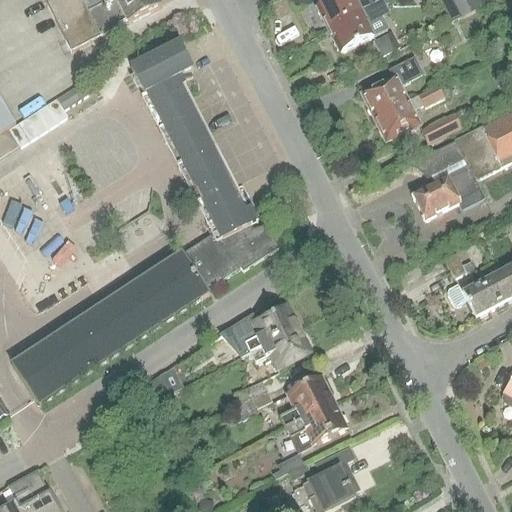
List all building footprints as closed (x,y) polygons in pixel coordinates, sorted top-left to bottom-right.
[(44,0),(72,54),(127,26),(128,28),(162,10),(156,0),(44,0)] [(335,0),(317,9),(329,33),(384,5),(381,0),(335,0)] [(394,0),(387,4),(390,10),(397,6),(394,0)] [(435,0),(449,27),(460,22),(448,0),(435,0)] [(462,0),(448,0),(460,22),(470,17),(462,0)] [(462,0),(470,17),(481,11),(475,0),(462,0)] [(488,0),(475,0),(481,11),(491,6),(488,0)] [(390,16),(384,5),(329,33),(341,56),(373,40),(367,28),(390,16)] [(390,36),(371,46),(380,62),(398,52),(390,36)] [(123,294),(12,367),(39,409),(210,297),(207,293),(242,271),(245,274),(279,250),(268,227),(253,231),(252,228),(258,224),(252,211),(246,214),(178,85),(191,79),(188,75),(192,73),(178,46),(131,70),(144,97),(146,96),(177,155),(172,157),(212,237),(183,256),(182,255),(123,294)] [(400,90),(411,85),(410,84),(421,78),(414,64),(390,76),(394,83),(362,99),(373,120),(407,104),(400,90)] [(19,129),(0,100),(0,163),(19,151),(10,137),(12,135),(22,152),(70,121),(66,115),(91,99),(83,87),(19,129)] [(408,105),(407,104),(373,120),(386,146),(420,129),(413,116),(424,110),(425,112),(445,102),(438,89),(420,99),(408,105)] [(511,115),(407,169),(412,171),(415,172),(418,174),(420,175),(422,176),(424,178),(427,182),(429,185),(431,187),(432,189),(412,199),(424,224),(459,207),(462,214),(485,202),(476,184),(511,165),(511,115)] [(451,117),(417,135),(426,151),(459,134),(451,117)] [(0,202),(8,205),(6,210),(19,214),(28,187),(16,183),(17,182),(3,177),(0,187),(0,202)] [(36,213),(22,231),(45,249),(59,231),(36,213)] [(462,270),(456,258),(444,264),(454,283),(466,277),(462,270)] [(481,287),(470,266),(462,270),(466,277),(473,291),(462,297),(459,291),(449,296),(448,299),(453,308),(457,309),(466,304),(475,322),(508,304),(495,279),(481,287)] [(511,270),(495,279),(508,304),(511,302),(511,270)] [(286,308),(254,324),(252,318),(221,339),(242,360),(250,356),(298,332),(286,308)] [(277,371),(310,355),(298,332),(250,356),(254,365),(270,358),(277,371)] [(484,362),(478,367),(483,373),(489,368),(484,362)] [(147,388),(148,389),(138,395),(148,411),(172,395),(161,378),(147,388)] [(511,381),(503,396),(505,397),(503,401),(504,405),(511,410),(511,381)] [(285,431),(332,407),(326,394),(328,391),(325,385),(322,384),(320,382),(288,397),(295,413),(280,420),(285,431)] [(261,385),(245,393),(250,402),(264,395),(266,394),(261,385)] [(248,405),(229,415),(236,429),(256,419),(254,415),(270,407),(264,395),(250,402),(248,404),(248,405)] [(289,440),(294,438),(300,453),(344,432),(342,428),(345,425),(341,418),(337,417),(332,407),(285,431),(289,440)] [(316,466),(322,478),(302,488),(314,511),(333,511),(340,509),(341,511),(343,511),(351,511),(352,511),(354,510),(355,508),(356,506),(355,503),(355,501),(352,496),(357,494),(344,468),(353,463),(347,451),(316,466)] [(297,459),(274,471),(280,481),(302,469),(297,459)] [(16,504),(2,511),(49,511),(57,508),(37,473),(8,489),(16,504)] [(198,511),(212,511),(214,505),(200,503),(198,511)]
